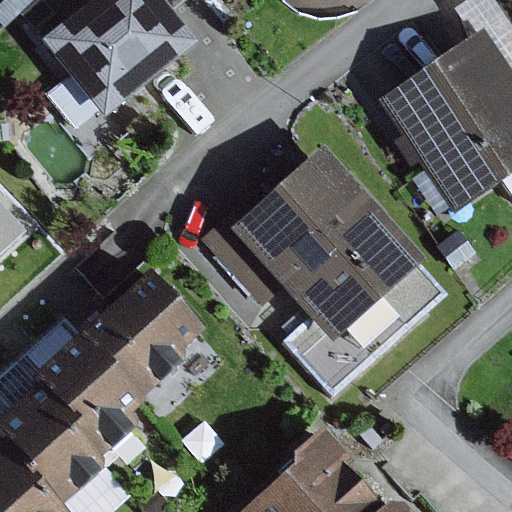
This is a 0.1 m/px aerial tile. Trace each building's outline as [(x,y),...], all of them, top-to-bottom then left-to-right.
[(92,0),(40,42),(70,79),(96,113),(103,121),(195,47),(170,15),(157,0),(92,0)] [(157,0),(170,15),(189,0),(157,0)] [(472,0),(454,12),(471,39),(481,33),(511,78),(511,34),(489,0),(472,0)] [(471,39),(378,102),(453,213),(500,182),(511,198),(511,78),(481,33),(471,39)] [(96,113),(70,79),(46,97),(72,131),(96,113)] [(227,216),(200,240),(261,309),(280,292),(308,323),(284,344),(331,397),(443,297),(417,268),(423,262),(321,148),(235,225),(227,216)] [(0,511),(60,511),(100,475),(99,468),(99,463),(134,431),(134,424),(129,418),(143,407),(139,402),(180,367),(180,355),(201,336),(145,273),(75,335),(22,383),(27,388),(0,412),(0,511)] [(22,383),(75,335),(64,322),(0,378),(0,412),(27,388),(22,383)] [(244,511),(398,511),(397,511),(382,510),(318,434),(288,459),(288,474),(244,511)] [(60,511),(108,511),(126,497),(99,468),(100,475),(60,511)]
